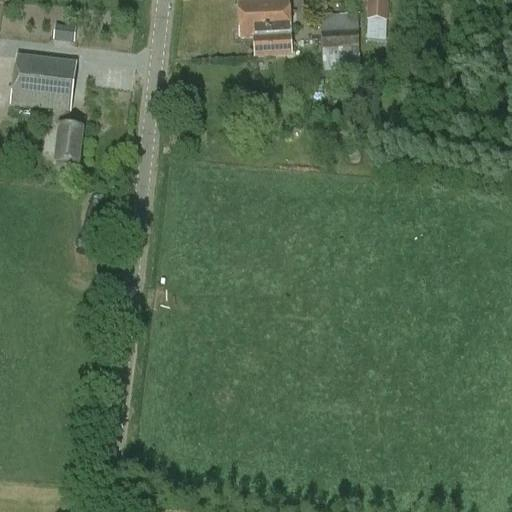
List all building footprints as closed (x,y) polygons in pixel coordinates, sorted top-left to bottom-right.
[(366,0),(366,24),(387,23),(386,0),(366,0)] [(254,60),(291,58),(288,5),(238,8),(240,40),(253,40),(254,60)] [(357,17),(321,20),(325,71),(360,68),(357,17)] [(53,33),(52,41),(74,44),(75,36),(53,33)] [(71,115),(77,66),(17,59),(10,109),(52,114),(71,115)] [(69,131),(71,115),(52,114),(51,129),(60,130),(55,167),(77,170),(82,133),(69,131)]
